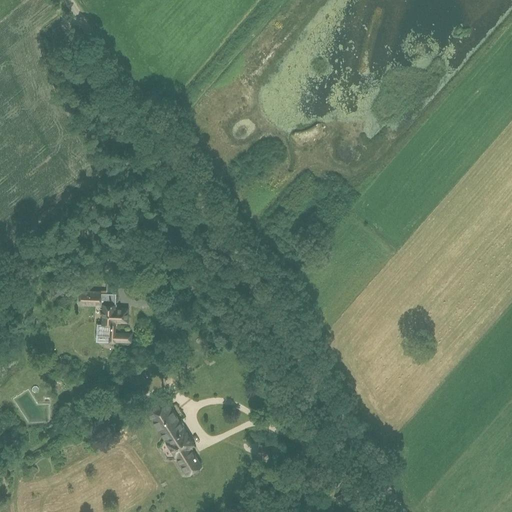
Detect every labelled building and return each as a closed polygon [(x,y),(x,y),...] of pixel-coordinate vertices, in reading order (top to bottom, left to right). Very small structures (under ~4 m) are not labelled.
[(115,293),(116,279),(107,278),(106,293),(100,293),(82,292),(81,302),(100,303),(100,308),(103,308),(102,323),(97,323),(97,335),(109,335),(109,341),(109,342),(115,342),(116,341),(126,341),(127,333),(113,333),(113,321),(127,322),(128,308),(115,308),(115,293)] [(57,295),(66,290),(63,286),(54,291),(56,294),(57,295)] [(214,359),(210,353),(202,357),(207,364),(214,359)] [(166,440),(185,428),(183,426),(184,424),(182,421),(180,421),(164,395),(146,407),(166,440)] [(18,437),(23,433),(20,428),(15,432),(18,437)] [(187,473),(201,464),(191,447),(195,445),(185,428),(166,440),(187,473)] [(267,455),(269,447),(259,445),(257,452),(267,455)] [(341,505),(353,498),(347,491),(336,497),(341,505)]
